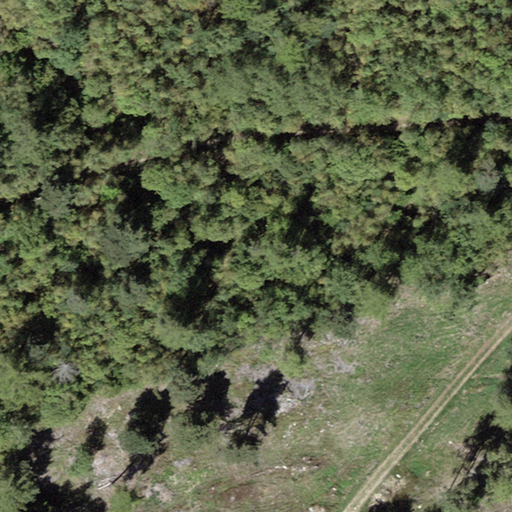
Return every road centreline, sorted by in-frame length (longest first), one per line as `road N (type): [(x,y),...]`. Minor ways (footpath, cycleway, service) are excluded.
road 1 (track): [(511,106),(179,150),(0,205)]
road 2 (track): [(368,511),(511,345)]
